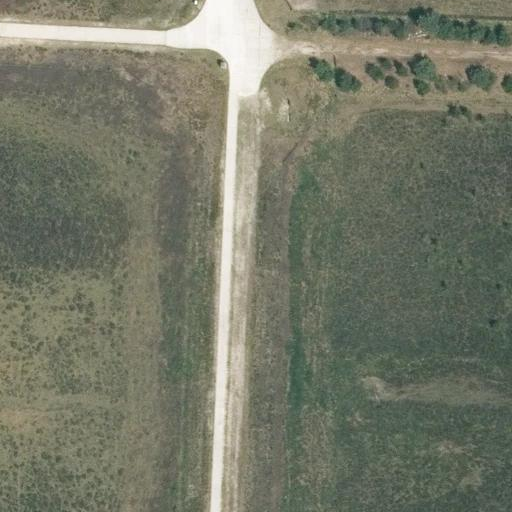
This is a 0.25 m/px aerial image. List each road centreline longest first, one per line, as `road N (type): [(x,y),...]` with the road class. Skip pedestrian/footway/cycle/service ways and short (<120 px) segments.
road 1 (track): [(252,45),(230,511)]
road 2 (track): [(252,45),(511,57)]
